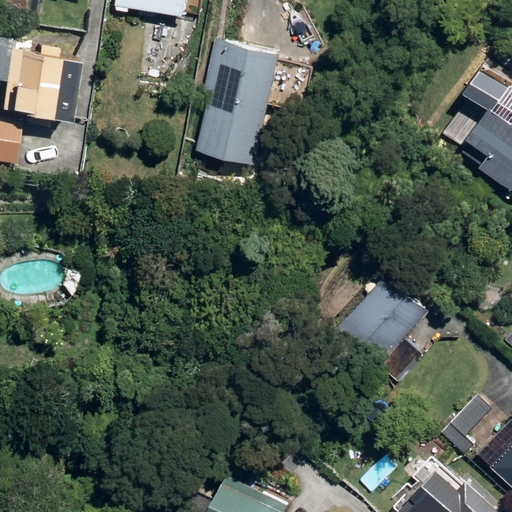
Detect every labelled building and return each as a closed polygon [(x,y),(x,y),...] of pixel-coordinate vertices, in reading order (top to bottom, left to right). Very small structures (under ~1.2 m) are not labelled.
[(6,0),(6,12),(27,12),(27,0),(6,0)] [(123,0),(124,1),(190,10),(191,0),(123,0)] [(207,143),(264,156),(288,45),(231,33),(207,143)] [(5,102),(76,112),(85,52),(14,42),(5,102)] [(480,167),(511,188),(511,90),(480,69),(463,94),(490,111),(468,144),(487,156),(480,167)] [(0,157),(17,160),(23,119),(0,115),(0,157)] [(341,313),(385,354),(431,304),(387,263),(341,313)] [(480,388),(453,417),(468,431),(495,402),(480,388)] [(468,449),(477,439),(453,417),(444,426),(468,449)] [(511,436),(493,455),(511,473),(511,436)] [(428,511),(497,511),(506,503),(470,468),(463,476),(441,454),(414,484),(436,505),(428,511)] [(289,511),(298,497),(241,465),(229,486),(211,476),(190,511),(289,511)]
